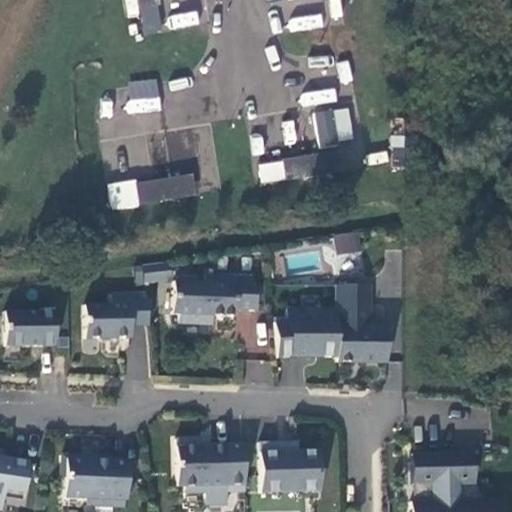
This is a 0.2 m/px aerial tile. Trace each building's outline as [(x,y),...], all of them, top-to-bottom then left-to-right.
[(168,29),(199,24),(197,10),(166,15),(168,29)] [(292,28),(322,27),(321,15),(292,16),(292,28)] [(314,110),(315,142),(352,141),(350,109),(314,110)] [(327,156),(318,157),(321,175),(329,174),(327,156)] [(318,157),(290,161),(293,179),(321,175),(318,157)] [(290,161),(281,163),(284,180),(293,179),(290,161)] [(180,179),(171,180),(174,197),(183,196),(180,179)] [(171,180),(144,184),(146,202),(174,197),(171,180)] [(144,184),(135,185),(137,203),(146,202),(144,184)] [(336,255),(361,249),(356,230),(332,235),(336,255)] [(134,281),(165,282),(166,266),(135,265),(134,281)] [(201,283),(170,282),(168,313),(175,313),(175,322),(207,324),(207,315),(230,316),(231,309),(251,310),(248,277),(202,275),(201,283)] [(365,287),(331,285),(332,361),(383,361),(382,324),(364,323),(365,287)] [(76,309),(77,340),(123,337),(124,327),(143,328),(139,296),(105,296),(105,306),(76,309)] [(47,312),(0,312),(0,347),(48,347),(47,312)] [(273,361),(246,358),(244,381),(270,383),(273,361)] [(223,506),(221,446),(198,447),(197,439),(171,440),(173,487),(180,487),(181,495),(201,494),(201,507),(223,506)] [(293,441),(253,443),(254,494),(314,492),(313,452),(293,452),(293,441)] [(472,484),(471,453),(408,454),(409,485),(414,485),(414,502),(407,503),(406,511),(501,511),(501,500),(454,502),(453,484),(472,484)] [(122,501),(123,462),(106,461),(106,458),(88,457),(88,461),(79,461),(79,456),(57,456),(56,479),(60,479),(59,499),(81,500),(88,507),(119,508),(120,501),(122,501)] [(24,463),(0,459),(0,500),(17,502),(24,463)]
